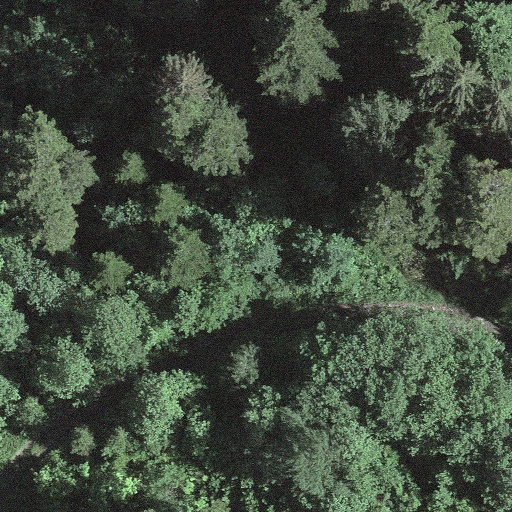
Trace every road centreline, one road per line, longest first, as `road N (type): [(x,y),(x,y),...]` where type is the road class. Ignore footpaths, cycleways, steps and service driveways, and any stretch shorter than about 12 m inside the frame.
road 1 (track): [(511,341),(423,304),(324,308),(116,392),(0,484)]
road 2 (track): [(423,304),(130,0)]
